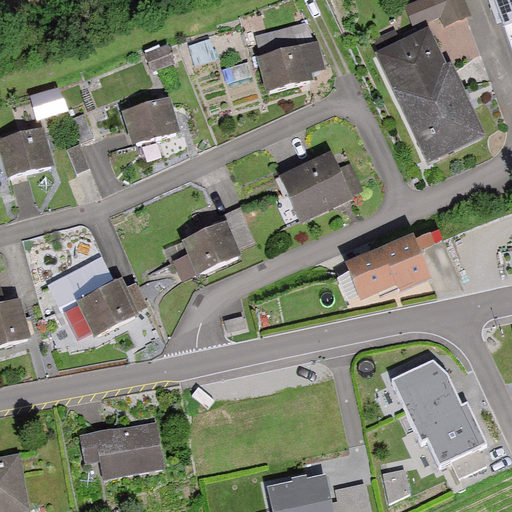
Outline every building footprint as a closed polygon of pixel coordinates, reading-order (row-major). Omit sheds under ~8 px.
[(427,0),(407,8),(415,27),(444,16),(447,24),(471,15),(465,0),(427,0)] [(511,0),(493,0),(511,51),(511,0)] [(328,72),(321,43),(313,45),(307,23),(257,36),(262,56),(259,57),(269,93),(317,81),(315,75),(328,72)] [(429,31),(376,57),(428,164),(484,137),(451,67),(447,69),(429,31)] [(215,39),(190,46),(196,67),(221,60),(215,39)] [(169,46),(147,54),(154,74),(177,65),(169,46)] [(62,88),(34,96),(41,120),(68,113),(62,88)] [(171,100),(125,113),(134,146),(180,133),(171,100)] [(88,115),(74,119),(81,140),(95,136),(88,115)] [(0,180),(55,166),(45,129),(0,141),(0,180)] [(82,146),(70,150),(79,174),(91,170),(82,146)] [(332,154),(282,177),(304,224),(355,200),(353,196),(367,189),(355,165),(340,171),(332,154)] [(186,282),(244,256),(241,250),(256,244),(240,210),(222,219),(224,224),(184,242),(190,256),(177,262),(186,282)] [(431,280),(413,237),(349,264),(363,299),(377,293),(380,300),(431,280)] [(104,259),(49,288),(60,308),(115,279),(104,259)] [(124,280),(54,317),(68,343),(93,330),(97,338),(151,309),(138,283),(129,288),(124,280)] [(0,348),(34,338),(23,301),(9,305),(4,285),(0,286),(0,348)] [(245,319),(226,323),(228,334),(248,329),(245,319)] [(446,378),(432,366),(394,382),(422,442),(428,440),(442,468),(485,447),(471,417),(467,406),(460,408),(449,385),(446,378)] [(156,421),(78,439),(84,466),(100,462),(104,480),(167,466),(156,421)] [(22,456),(0,460),(0,511),(31,511),(33,511),(22,456)] [(406,471),(385,475),(390,506),(410,493),(406,471)] [(327,478),(269,488),(273,511),(333,511),(332,504),(330,492),(327,478)] [(338,503),(332,504),(333,511),(372,511),(368,485),(336,491),(338,503)]
